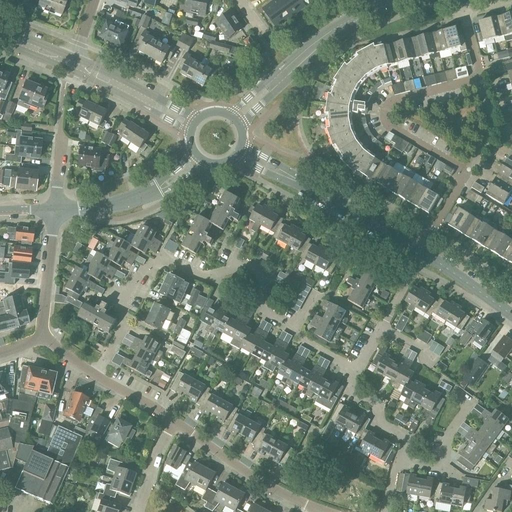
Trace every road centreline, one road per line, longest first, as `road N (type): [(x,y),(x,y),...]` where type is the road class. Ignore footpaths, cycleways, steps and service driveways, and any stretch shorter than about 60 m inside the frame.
road 1 (residential): [(356,370),(266,317),(261,276),(250,266),(207,276),(169,259),(142,270),(97,376)]
road 2 (tertiary): [(234,119),(326,38),(406,0)]
road 3 (tertiary): [(421,253),(238,151)]
road 4 (residential): [(467,171),(392,129),(385,112),(395,100),(480,78)]
road 5 (residential): [(323,510),(274,490),(172,420)]
road 6 (residential): [(199,158),(134,199),(55,210)]
road 7 (residential): [(396,463),(441,471),(445,439),(471,400),(453,386)]
road 8 (tertiary): [(192,126),(71,65)]
road 9 (residential): [(42,337),(55,210)]
road 10 (residential): [(396,463),(403,436),(345,392),(356,370)]
